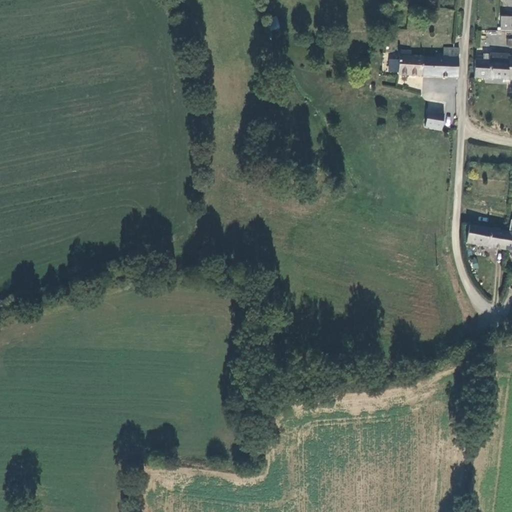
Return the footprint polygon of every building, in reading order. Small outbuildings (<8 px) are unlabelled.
[(426,74),(462,75),(463,51),(462,48),(448,48),(446,59),(426,58),(426,74)] [(479,60),(478,77),(511,80),(511,72),(511,55),(511,54),(497,53),(496,61),(479,60)] [(403,74),(426,74),(426,58),(427,56),(403,56),(403,74)] [(425,128),(443,130),(445,114),(427,113),(425,128)] [(470,244),(511,249),(511,231),(472,226),(470,244)]
